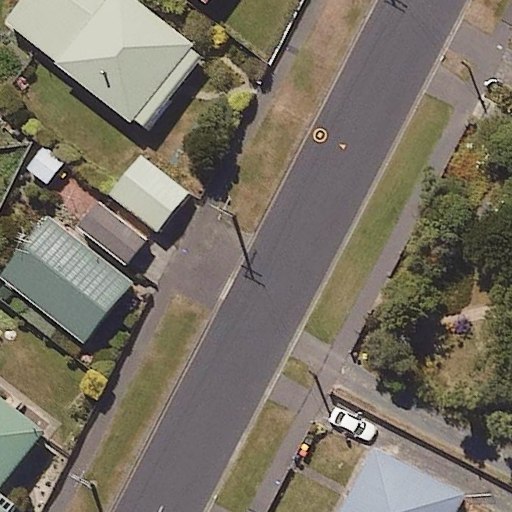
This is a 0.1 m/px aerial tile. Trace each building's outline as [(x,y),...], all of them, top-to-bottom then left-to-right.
[(28,0),(10,23),(144,132),(205,57),(135,0),(112,0),(108,5),(101,0),(28,0)] [(192,194),(146,157),(114,195),(160,233),(192,194)] [(100,201),(80,225),(131,268),(151,244),(100,201)] [(132,287),(49,222),(4,279),(87,344),(132,287)] [(0,494),(45,435),(0,400),(0,511),(18,511),(19,511),(0,495),(0,494)] [(460,511),(467,498),(377,452),(346,511),(460,511)]
